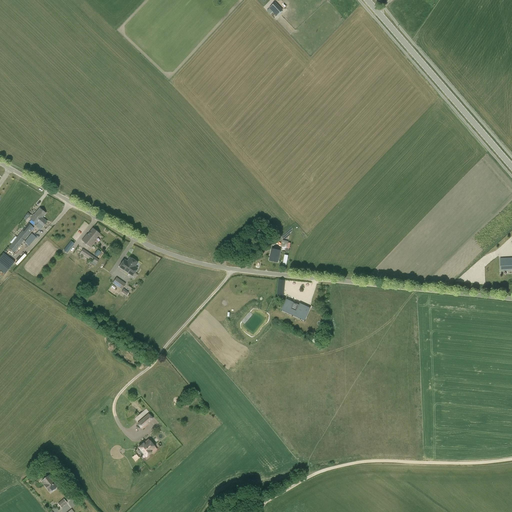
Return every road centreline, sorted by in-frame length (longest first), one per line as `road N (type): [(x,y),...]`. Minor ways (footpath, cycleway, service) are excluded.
road 1 (unclassified): [(511,298),(207,265),(134,238),(0,163)]
road 2 (track): [(260,503),(339,465),(511,459)]
road 3 (secondary): [(511,165),(367,0)]
